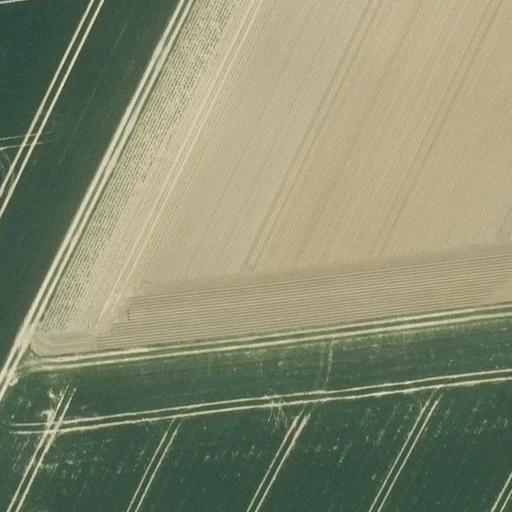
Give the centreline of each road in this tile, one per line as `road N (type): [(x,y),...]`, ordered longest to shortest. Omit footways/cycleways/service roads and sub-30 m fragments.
road 1 (track): [(4,373),(511,313)]
road 2 (track): [(185,0),(0,384)]
